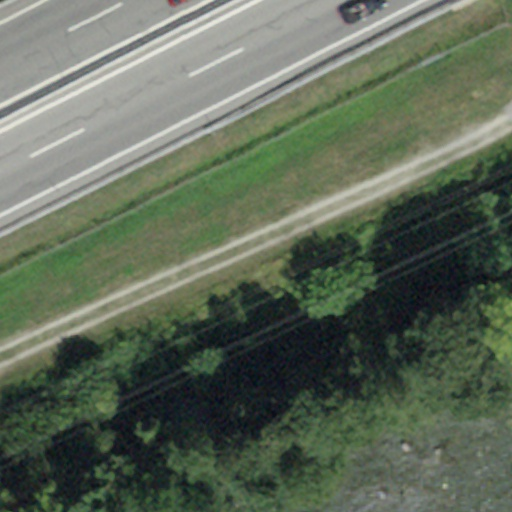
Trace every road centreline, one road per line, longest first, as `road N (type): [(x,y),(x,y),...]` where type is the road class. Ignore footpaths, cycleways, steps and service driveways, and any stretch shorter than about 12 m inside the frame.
road 1 (track): [(0,364),(511,119)]
road 2 (motorway): [(0,167),(334,0)]
road 3 (motorway): [(125,0),(0,63)]
